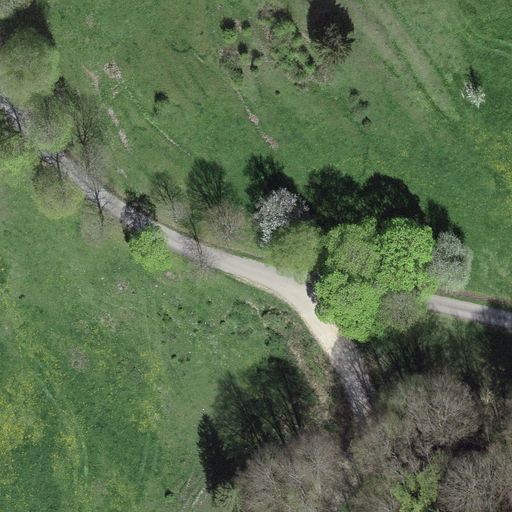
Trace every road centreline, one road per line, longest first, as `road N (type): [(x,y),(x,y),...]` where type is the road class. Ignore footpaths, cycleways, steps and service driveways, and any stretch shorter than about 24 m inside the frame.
road 1 (track): [(336,511),(367,450),(369,424),(353,371),(310,309),(227,263)]
road 2 (track): [(0,92),(57,166),(105,206),(158,238),(227,263)]
road 3 (track): [(227,263),(511,327)]
